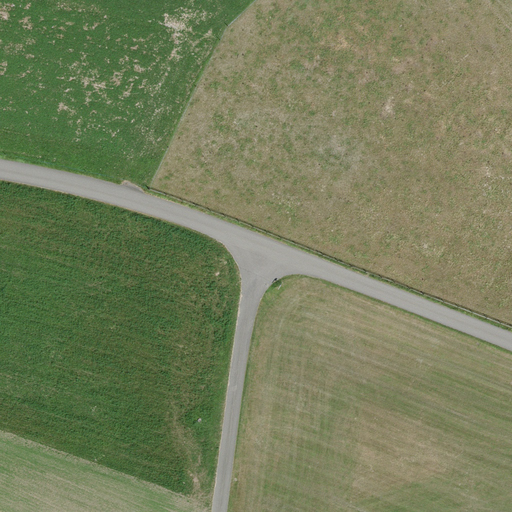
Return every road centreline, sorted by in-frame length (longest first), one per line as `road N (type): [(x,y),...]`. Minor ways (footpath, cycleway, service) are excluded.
road 1 (unclassified): [(0,169),(111,192),(511,337)]
road 2 (track): [(224,511),(257,244)]
